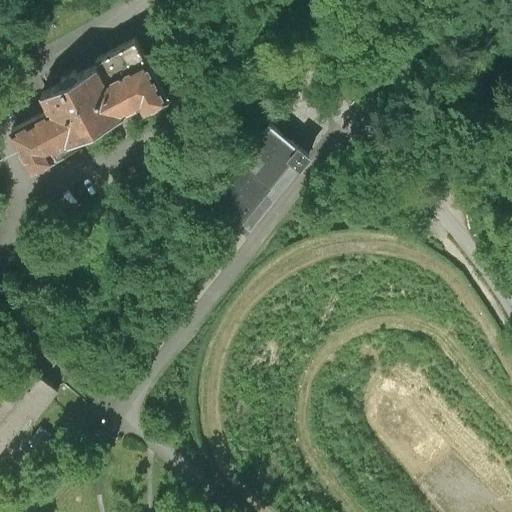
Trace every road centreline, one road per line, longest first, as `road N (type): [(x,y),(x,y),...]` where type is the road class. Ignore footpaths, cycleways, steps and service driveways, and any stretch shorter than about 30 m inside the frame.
road 1 (track): [(501,0),(459,127),(443,216)]
road 2 (unknown): [(334,100),(387,67),(456,0)]
road 3 (unknown): [(511,337),(449,245),(443,216)]
road 4 (unknown): [(348,93),(246,0)]
